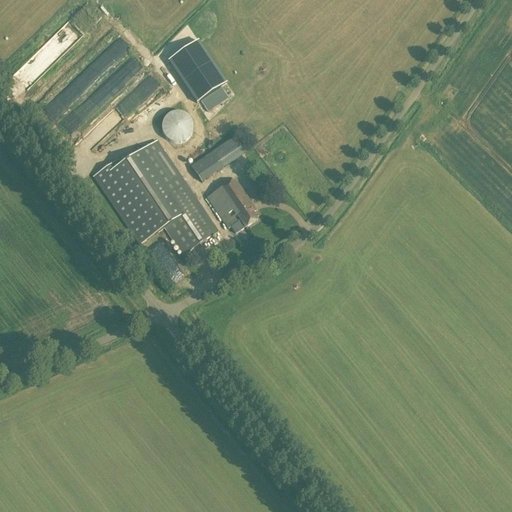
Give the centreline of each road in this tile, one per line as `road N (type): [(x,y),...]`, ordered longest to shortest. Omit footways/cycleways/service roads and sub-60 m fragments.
road 1 (unclassified): [(161,314),(265,265),(324,220),(479,0)]
road 2 (unclassified): [(161,314),(0,111)]
road 3 (unclassified): [(319,511),(161,314)]
road 4 (unclassified): [(0,388),(161,314)]
